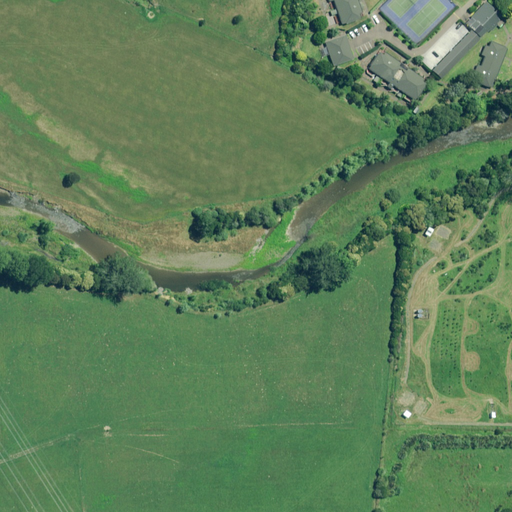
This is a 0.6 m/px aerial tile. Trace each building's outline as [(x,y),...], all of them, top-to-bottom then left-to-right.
[(326,0),(334,23),(357,15),(351,0),(326,0)] [(486,0),(479,0),(460,18),(476,35),(499,13),(486,0)] [(453,16),(416,55),(436,74),(473,35),(453,16)] [(340,33),(318,41),(327,63),(348,55),(340,33)] [(486,38),(470,79),(486,85),(502,44),(486,38)] [(362,66),(407,97),(420,77),(375,47),(362,66)]
